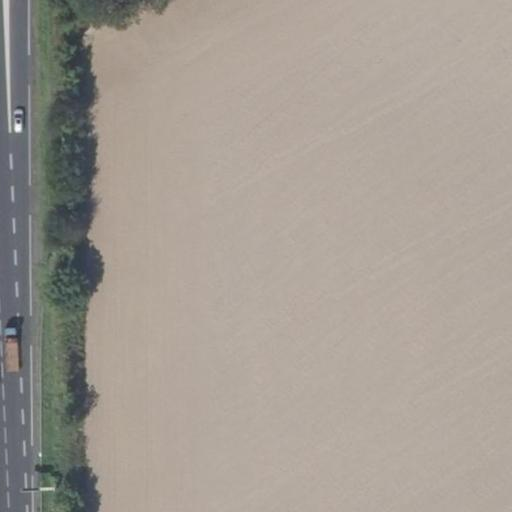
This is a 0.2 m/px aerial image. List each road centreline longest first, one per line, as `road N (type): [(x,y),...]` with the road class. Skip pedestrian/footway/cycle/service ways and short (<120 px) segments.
road 1 (trunk): [(9,511),(23,0)]
road 2 (trunk): [(8,511),(0,309)]
